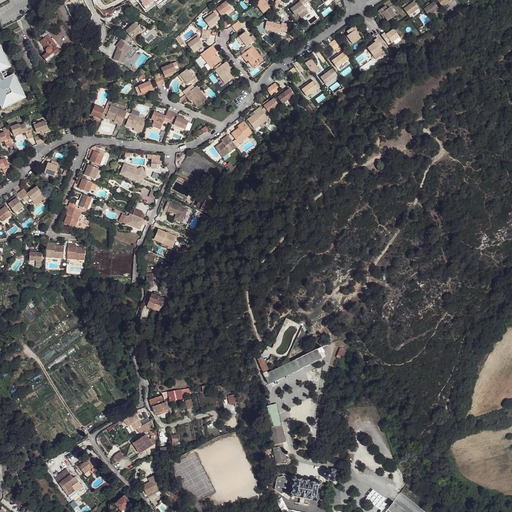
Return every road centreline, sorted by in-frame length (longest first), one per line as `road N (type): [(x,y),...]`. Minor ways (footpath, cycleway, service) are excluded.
road 1 (track): [(255,331),(250,278),(369,144),(415,119)]
road 2 (track): [(331,340),(333,319),(407,218),(441,151),(415,119)]
road 3 (residential): [(169,149),(223,125),(270,72),(350,15)]
road 4 (residential): [(154,511),(89,436),(141,404),(131,347)]
road 5 (residential): [(135,285),(136,252),(172,170),(169,149)]
